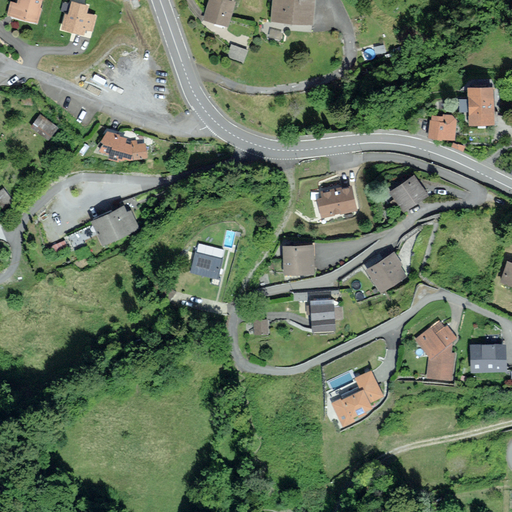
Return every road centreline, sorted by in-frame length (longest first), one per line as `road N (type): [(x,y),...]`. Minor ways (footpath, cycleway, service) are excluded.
road 1 (residential): [(337,146),(346,159),(412,161),(479,195),(427,209),(331,276),(245,294),(232,328),(240,361),(273,371),(301,368),(430,298)]
road 2 (residential): [(253,143),(242,157),(175,179),(66,182),(23,222),(14,264),(0,280)]
road 3 (residential): [(185,70),(270,90),(340,73),(351,47),(334,0)]
road 4 (residential): [(0,69),(6,60),(168,129),(215,121)]
road 5 (residential): [(337,146),(416,147),(511,188)]
